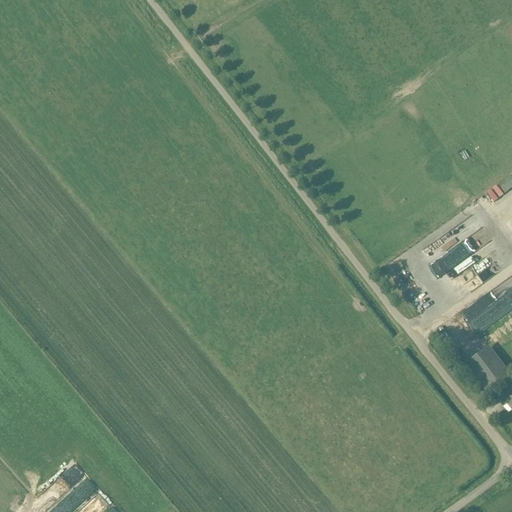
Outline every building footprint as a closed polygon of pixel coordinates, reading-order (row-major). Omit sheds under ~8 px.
[(494,188),(487,193),(494,203),(501,198),(494,188)] [(474,215),(419,251),(436,278),(492,242),(474,215)] [(471,290),(494,275),(483,259),(466,271),(461,263),(455,267),(471,290)] [(460,309),(475,336),(492,327),(486,316),(491,313),(487,306),(511,291),(511,287),(510,285),(507,287),(506,284),(460,309)] [(489,347),(463,365),(485,395),(510,377),(489,347)]
